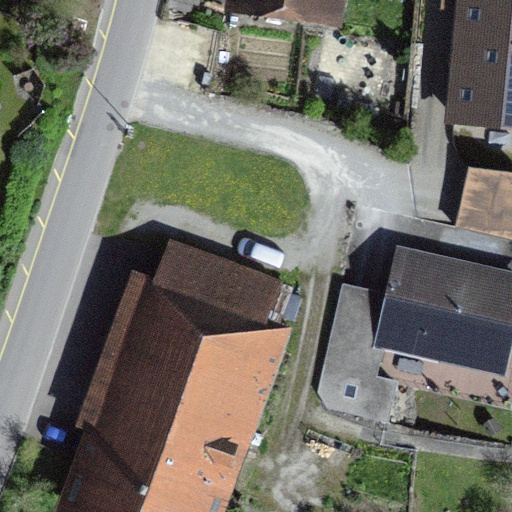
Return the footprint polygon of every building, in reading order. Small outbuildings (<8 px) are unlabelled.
[(244,0),(240,38),(336,52),(343,0),(244,0)] [(511,0),(465,0),(453,117),(511,121),(511,0)] [(511,211),(511,146),(469,144),(466,209),(511,211)] [(183,248),(85,511),(192,511),(208,471),(234,481),(282,349),(257,340),(277,282),(183,248)] [(511,281),(401,256),(382,339),(499,366),(511,308),(511,281)]
